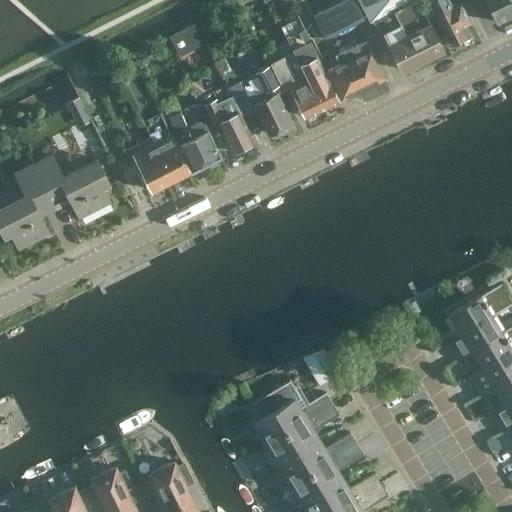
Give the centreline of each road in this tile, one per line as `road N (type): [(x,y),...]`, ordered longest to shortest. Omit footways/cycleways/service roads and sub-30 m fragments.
road 1 (tertiary): [(0,309),(511,50)]
road 2 (residential): [(502,511),(412,349),(362,380)]
road 3 (residential): [(442,511),(362,380)]
